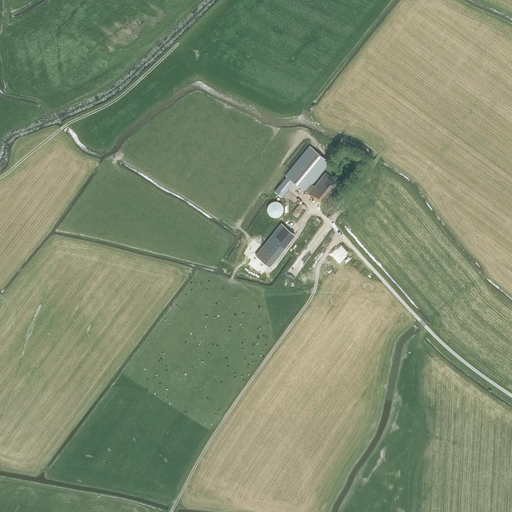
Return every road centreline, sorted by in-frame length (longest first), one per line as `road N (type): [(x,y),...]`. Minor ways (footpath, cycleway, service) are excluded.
road 1 (track): [(171,511),(225,416),(310,299),(317,268),(340,234)]
road 2 (track): [(0,177),(66,124),(127,91),(177,43)]
